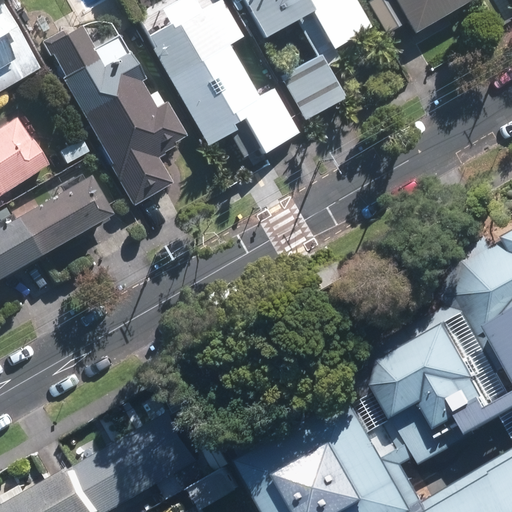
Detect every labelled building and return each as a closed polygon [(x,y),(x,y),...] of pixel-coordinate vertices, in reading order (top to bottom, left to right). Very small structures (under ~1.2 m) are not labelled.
[(150,49),(207,148),(237,131),(235,126),(247,119),(266,151),(299,132),(274,89),(261,97),(230,43),(243,36),(221,0),(215,0),(168,27),(166,24),(145,36),(152,48),(150,49)] [(245,0),(267,38),(297,21),(317,57),(283,77),(307,121),(343,100),(326,68),(342,59),(336,49),(373,28),(357,0),(245,0)] [(367,0),(366,0),(384,32),(402,22),(408,33),(465,0),(367,0)] [(0,86),(36,66),(0,2),(0,86)] [(58,76),(132,203),(172,180),(157,154),(174,144),(171,140),(182,133),(163,100),(152,106),(137,79),(140,77),(114,32),(90,46),(77,23),(61,32),(60,29),(39,40),(47,54),(48,54),(60,74),(58,76)] [(0,196),(51,164),(34,139),(32,140),(18,117),(0,128),(0,196)] [(64,161),(87,149),(79,136),(58,148),(64,161)] [(0,228),(0,282),(115,216),(92,176),(0,228)] [(511,511),(511,219),(449,253),(441,292),(447,303),(370,344),(363,367),(353,372),(349,394),(234,457),(264,511),(511,511)] [(0,511),(102,511),(199,457),(171,406),(0,502),(0,511)] [(200,446),(214,470),(230,460),(216,437),(200,446)] [(165,504),(170,511),(204,511),(203,509),(239,488),(227,466),(190,487),(191,489),(165,504)]
